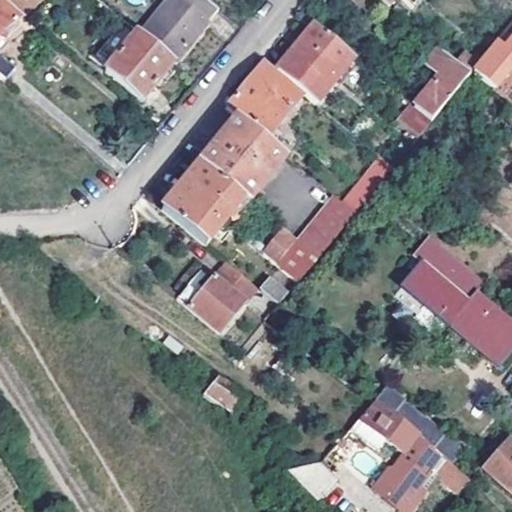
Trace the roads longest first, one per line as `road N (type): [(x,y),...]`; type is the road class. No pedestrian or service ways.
road 1 (residential): [(0,231),(107,218),(287,0)]
road 2 (track): [(0,389),(78,511)]
